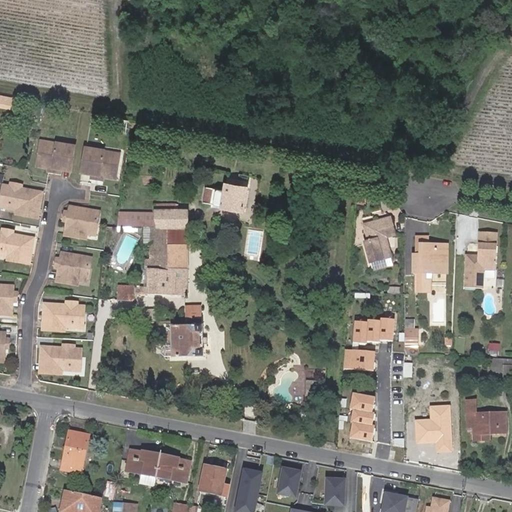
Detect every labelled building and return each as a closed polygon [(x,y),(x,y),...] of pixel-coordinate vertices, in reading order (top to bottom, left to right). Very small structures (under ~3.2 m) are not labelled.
[(0,100),(10,103),(12,93),(0,90),(0,100)] [(75,148),(45,143),(40,167),(50,168),(63,170),(63,167),(71,167),(75,148)] [(113,179),(117,155),(87,150),(84,170),(92,171),(91,175),(104,177),(113,179)] [(121,155),(117,155),(113,179),(117,180),(121,155)] [(202,203),(242,210),(246,188),(224,184),(223,190),(205,188),(202,203)] [(40,194),(20,190),(10,188),(3,187),(0,203),(0,204),(17,208),(17,211),(16,214),(37,218),(38,210),(40,194)] [(156,218),(118,219),(116,230),(150,230),(185,230),(185,214),(168,214),(168,206),(157,206),(156,218)] [(86,233),(94,234),(98,213),(69,208),(68,215),(67,218),(71,219),(70,222),(69,228),(66,228),(65,235),(64,236),(84,239),(85,236),(86,233)] [(67,218),(68,215),(64,214),(63,221),(70,222),(71,219),(67,218)] [(388,218),(373,222),(374,224),(362,227),(365,240),(361,241),(366,262),(387,257),(384,245),(381,246),(379,239),(382,237),(392,234),(388,218)] [(150,230),(150,246),(167,246),(167,270),(186,270),(185,230),(150,230)] [(32,240),(12,236),(2,234),(0,234),(0,253),(8,255),(8,258),(7,260),(28,264),(30,256),(32,240)] [(464,257),(463,288),(481,288),(482,270),(494,270),(494,234),(476,234),(475,257),(475,260),(470,259),(468,257),(464,257)] [(443,271),(443,246),(427,246),(426,242),(426,235),(413,235),(413,253),(416,253),(416,259),(415,259),(413,259),(413,289),(430,290),(430,276),(424,276),(424,271),(430,271),(443,271)] [(167,246),(150,246),(150,262),(134,262),(134,270),(142,270),(143,282),(148,282),(148,288),(134,288),(134,295),(187,298),(186,270),(167,270),(167,246)] [(78,279),(86,280),(90,260),(61,255),(60,262),(59,265),(63,265),(62,270),(61,275),(57,275),(56,283),(77,287),(77,282),(78,279)] [(134,301),(134,295),(134,288),(148,288),(148,282),(143,282),(115,282),(115,300),(134,301)] [(11,297),(12,295),(12,288),(0,287),(0,314),(10,316),(11,308),(8,307),(8,303),(9,297),(11,297)] [(76,308),(66,307),(44,306),(43,322),(42,330),(63,332),(63,328),(63,325),(81,326),(83,308),(76,308)] [(186,307),(186,319),(201,319),(201,308),(186,307)] [(367,323),(354,322),(352,343),(366,345),(367,342),(380,343),(380,340),(393,341),(395,320),(381,318),(380,322),(367,320),(367,323)] [(171,357),(171,358),(201,358),(201,319),(186,319),(186,327),(170,327),(170,328),(171,343),(171,357)] [(416,327),(403,327),(403,341),(416,341),(416,327)] [(171,357),(171,343),(170,328),(166,328),(166,346),(162,346),(160,349),(160,357),(162,357),(171,357)] [(72,350),(63,349),(41,347),(40,366),(39,373),(40,373),(59,375),(60,370),(60,367),(78,368),(80,350),(72,350)] [(375,353),(345,351),(344,370),(373,372),(375,353)] [(503,361),(488,360),(487,373),(503,373),(503,367),(503,361)] [(503,367),(503,373),(503,379),(511,379),(511,370),(511,367),(503,367)] [(375,398),(354,393),(350,409),(354,410),(351,423),(354,423),(351,438),(371,442),(374,427),(372,427),(375,415),(371,414),(375,398)] [(464,400),(466,429),(473,429),(473,440),(488,441),(488,434),(506,433),(506,413),(475,414),(475,400),(464,400)] [(450,406),(430,407),(430,420),(415,421),(416,445),(436,444),(436,454),(453,453),(450,406)] [(68,432),(61,471),(80,475),(88,436),(68,432)] [(125,473),(128,473),(130,460),(140,462),(141,453),(129,451),(125,473)] [(154,479),(158,457),(141,453),(140,462),(130,460),(128,473),(154,479)] [(177,460),(158,457),(154,479),(181,485),(184,471),(175,469),(177,460)] [(184,471),(181,485),(185,486),(188,463),(177,460),(175,469),(184,471)] [(221,496),(225,470),(205,467),(200,492),(221,496)] [(301,471),(280,467),(275,495),(295,499),(301,471)] [(253,511),(262,472),(241,468),(232,511),(253,511)] [(345,479),(324,478),(323,507),(344,508),(345,479)] [(97,511),(101,498),(65,490),(60,511),(63,511),(97,511)] [(384,492),(379,511),(403,511),(407,497),(384,492)] [(447,511),(449,501),(430,498),(429,507),(426,507),(425,511),(447,511)]
